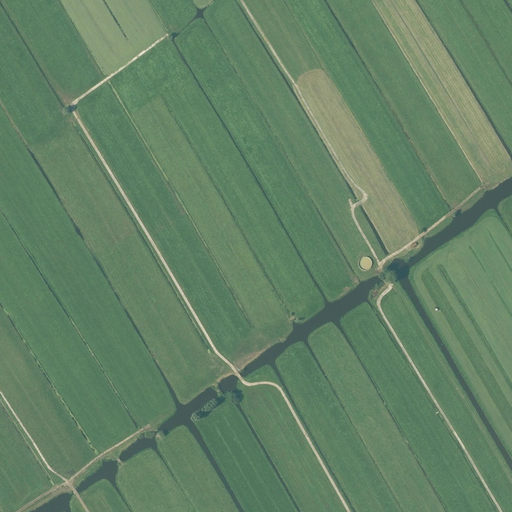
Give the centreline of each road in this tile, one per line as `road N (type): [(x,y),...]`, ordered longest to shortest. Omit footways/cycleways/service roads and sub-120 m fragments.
road 1 (track): [(349,511),(280,389),(245,384),(215,351),(69,105),(172,31)]
road 2 (track): [(241,0),(364,194),(352,214),(379,265),(488,182)]
road 3 (track): [(500,511),(379,308),(388,289),(379,265)]
road 4 (track): [(87,511),(67,482),(149,425)]
